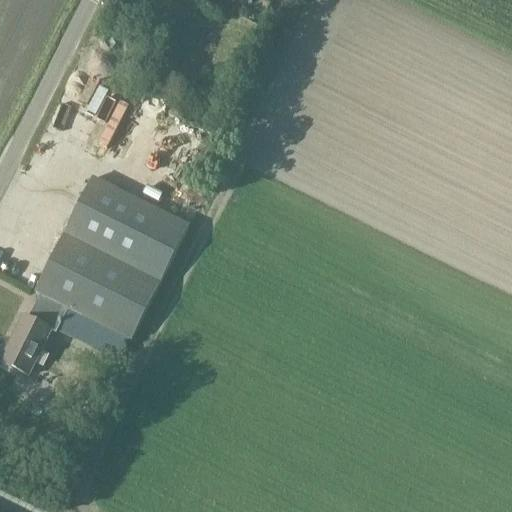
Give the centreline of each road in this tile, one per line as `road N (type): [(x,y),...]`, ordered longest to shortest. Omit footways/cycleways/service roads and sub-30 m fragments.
road 1 (track): [(319,0),(79,500),(91,511)]
road 2 (unclassified): [(0,174),(89,0)]
